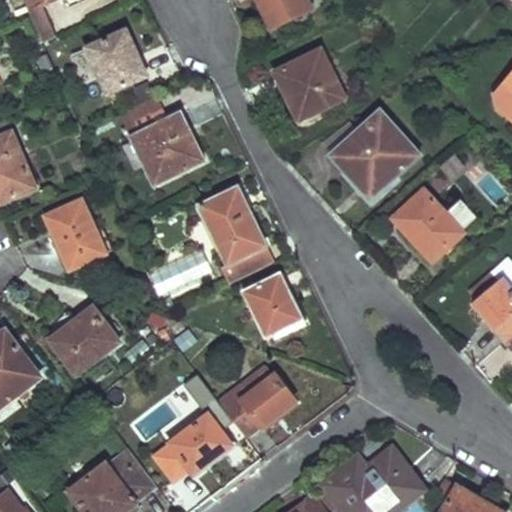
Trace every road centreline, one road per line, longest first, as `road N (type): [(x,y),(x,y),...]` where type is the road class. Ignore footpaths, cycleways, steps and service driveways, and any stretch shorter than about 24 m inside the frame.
road 1 (residential): [(384,390),(228,511)]
road 2 (residential): [(384,390),(511,463)]
